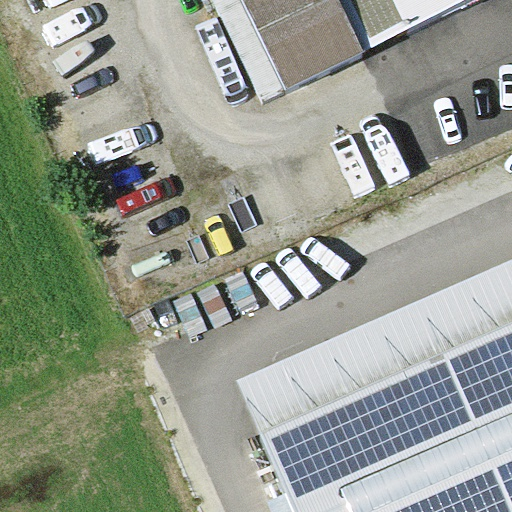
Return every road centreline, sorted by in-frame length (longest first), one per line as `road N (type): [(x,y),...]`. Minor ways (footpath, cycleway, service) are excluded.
road 1 (track): [(0,407),(511,190)]
road 2 (unknown): [(157,0),(208,90),(241,124),(314,117),(511,13)]
